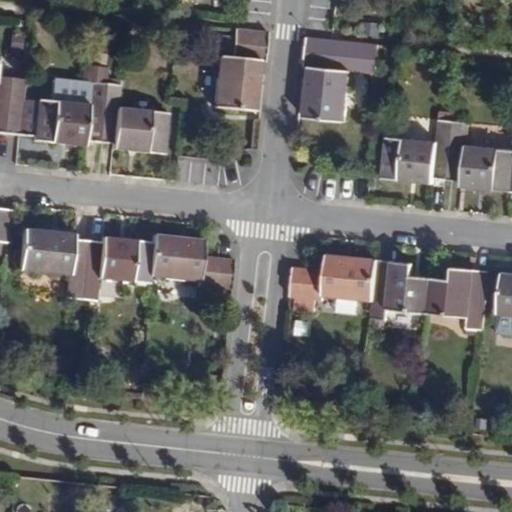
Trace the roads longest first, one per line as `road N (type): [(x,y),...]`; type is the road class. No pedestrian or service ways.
road 1 (residential): [(272,207),(0,180)]
road 2 (tertiary): [(511,485),(243,457)]
road 3 (residential): [(243,457),(272,207)]
road 4 (tertiary): [(243,457),(48,433),(0,416)]
road 5 (residential): [(511,235),(272,207)]
road 6 (residential): [(272,207),(291,0)]
